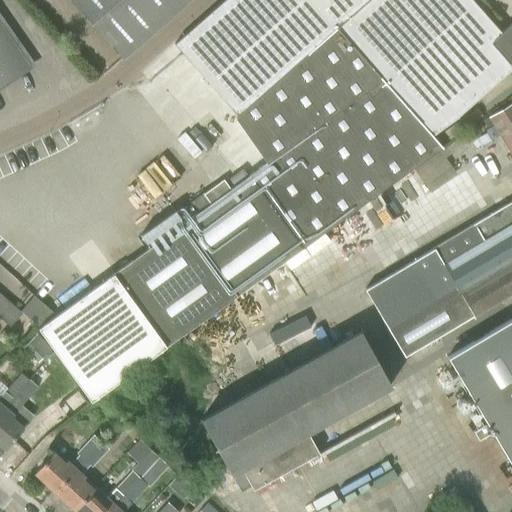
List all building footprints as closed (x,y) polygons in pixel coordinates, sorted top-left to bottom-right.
[(74,0),(125,57),(189,0),(74,0)] [(359,0),(233,112),(237,116),(234,118),(266,163),(230,189),(223,179),(189,204),(197,214),(112,275),(166,349),(237,297),(443,148),(433,136),(511,69),(511,19),(500,30),(472,0),(359,0)] [(225,0),(175,45),(233,112),(359,0),(225,0)] [(0,86),(30,66),(0,21),(0,86)] [(511,104),(483,121),(486,127),(492,124),(511,157),(511,104)] [(172,156),(135,173),(147,199),(184,181),(172,156)] [(511,293),(511,202),(365,290),(404,357),(511,293)] [(39,322),(51,307),(36,295),(24,310),(39,322)] [(7,300),(0,308),(0,318),(11,328),(23,313),(7,300)] [(492,433),(511,467),(511,322),(510,318),(446,356),(487,425),(474,432),(479,441),(492,433)] [(230,473),(231,473),(240,491),(250,486),(252,489),(318,453),(306,432),(390,386),(360,332),(201,419),(230,473)] [(38,363),(50,350),(39,336),(37,334),(23,349),(28,353),(38,363)] [(0,414),(30,381),(21,373),(0,397),(0,414)] [(30,381),(0,414),(0,444),(5,449),(23,428),(12,418),(15,415),(13,413),(37,387),(30,381)] [(54,454),(36,474),(55,492),(76,470),(84,461),(102,443),(93,435),(75,455),(68,462),(66,465),(54,454)] [(125,457),(154,483),(171,465),(142,438),(125,457)] [(102,443),(84,461),(89,465),(91,468),(108,449),(102,443)] [(76,470),(55,492),(74,510),(93,490),(82,480),(84,477),(81,474),(76,470)] [(93,490),(74,510),(76,511),(107,511),(139,478),(132,471),(107,497),(106,497),(104,500),(93,490)] [(107,511),(123,511),(131,503),(130,502),(147,484),(139,478),(107,511)] [(202,511),(221,511),(210,501),(201,511),(202,511)] [(177,511),(168,503),(159,511),(177,511)]
